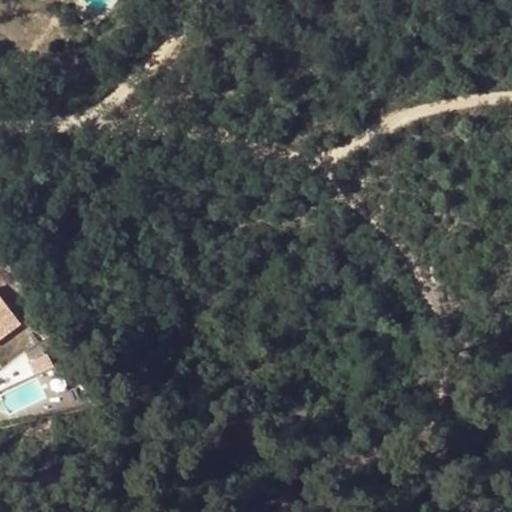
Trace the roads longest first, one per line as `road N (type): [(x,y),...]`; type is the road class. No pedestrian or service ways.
road 1 (track): [(0,121),(214,130),(324,160)]
road 2 (track): [(324,160),(454,103),(511,102)]
